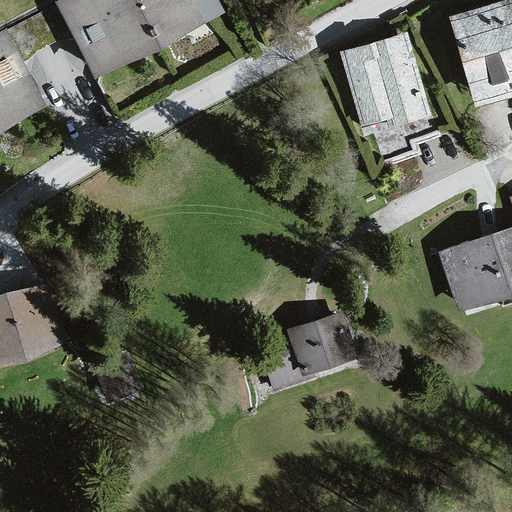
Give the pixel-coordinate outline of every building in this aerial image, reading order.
[(209,0),(61,0),(47,8),(91,87),(219,18),(209,0)] [(511,0),(505,0),(439,19),(467,113),(511,99),(511,0)] [(404,31),(332,52),(360,151),(433,130),(404,31)] [(4,34),(0,36),(0,135),(45,112),(4,34)] [(511,227),(434,250),(456,324),(511,307),(511,195),(503,198),(511,227)] [(41,284),(0,296),(0,360),(58,344),(41,284)] [(340,314),(285,332),(300,379),(355,361),(340,314)] [(108,393),(143,379),(127,340),(92,354),(108,393)]
